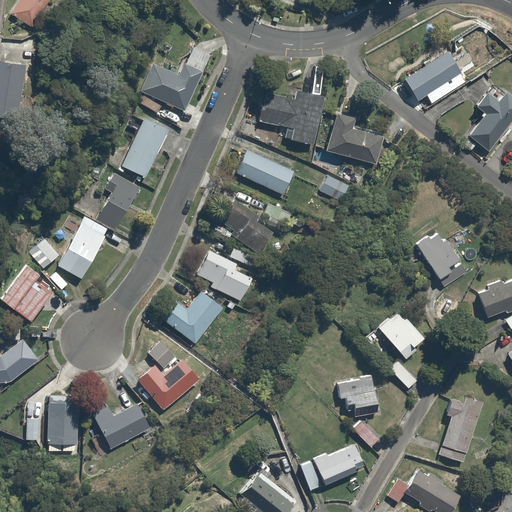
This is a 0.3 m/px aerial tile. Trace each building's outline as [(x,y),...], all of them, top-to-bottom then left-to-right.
[(15,0),(9,12),(32,25),(46,0),(15,0)] [(35,42),(0,38),(0,58),(33,61),(35,42)] [(402,76),(414,99),(425,93),(429,101),(466,82),(451,51),(402,76)] [(26,65),(0,60),(0,115),(18,118),(26,65)] [(175,74),(150,63),(138,90),(181,110),(200,69),(181,60),(175,74)] [(511,117),(511,97),(499,88),(494,95),(486,89),(473,108),(481,113),(466,134),(489,150),(511,117)] [(293,96),(261,91),(257,121),(284,125),(282,138),(315,143),(323,93),(294,89),(293,96)] [(358,116),(334,110),(324,149),(375,162),(382,132),(355,126),(358,116)] [(166,127),(140,115),(119,163),(145,175),(166,127)] [(292,170),(246,147),(233,171),(280,195),(292,170)] [(139,185),(111,170),(102,187),(110,192),(96,216),(116,227),(139,185)] [(352,185),(325,170),(316,188),(343,203),(352,185)] [(226,197),(211,227),(228,236),(230,233),(259,248),(270,228),(253,220),(257,213),(226,197)] [(293,214),(266,201),(261,212),(266,214),(263,221),(285,231),(293,214)] [(104,226),(80,214),(55,264),(79,276),(104,226)] [(441,240),(433,227),(413,240),(442,287),(466,272),(445,237),(441,240)] [(58,251),(43,235),(26,251),(41,267),(58,251)] [(232,245),(228,255),(253,266),(257,256),(232,245)] [(237,262),(207,248),(196,271),(211,278),(207,284),(239,300),(250,277),(234,269),(237,262)] [(50,286),(21,266),(0,295),(0,297),(28,318),(50,286)] [(56,268),(48,275),(59,288),(67,281),(56,268)] [(511,277),(476,291),(486,316),(511,305),(511,277)] [(174,297),(158,316),(193,344),(223,306),(198,286),(184,305),(174,297)] [(433,307),(423,313),(429,324),(439,319),(433,307)] [(387,315),(376,325),(405,357),(415,347),(412,345),(423,335),(399,310),(391,318),(387,315)] [(511,312),(502,318),(511,335),(511,312)] [(20,324),(3,322),(1,338),(18,340),(20,324)] [(153,361),(134,375),(158,407),(192,382),(160,338),(144,349),(153,361)] [(2,354),(0,354),(0,381),(6,381),(37,358),(23,339),(2,354)] [(415,377),(397,357),(389,365),(407,385),(415,377)] [(372,377),(336,381),(338,397),(344,396),(345,407),(351,406),(352,416),(377,413),(372,377)] [(444,414),(449,416),(438,452),(462,459),(481,397),(461,391),(458,399),(449,397),(444,414)] [(77,396),(46,395),(45,448),(76,448),(77,396)] [(88,409),(91,415),(108,446),(149,424),(136,400),(113,412),(106,400),(88,409)] [(42,417),(25,416),(24,438),(33,438),(41,438),(42,417)] [(360,416),(349,426),(366,444),(377,434),(360,416)] [(355,443),(299,463),(308,488),(364,467),(355,443)] [(445,511),(458,492),(419,468),(404,492),(437,511),(445,511)] [(253,469),(236,489),(242,494),(233,505),(241,511),(251,511),(256,506),(263,511),(283,511),(292,502),(253,469)] [(407,484),(395,478),(386,494),(398,501),(407,484)]
